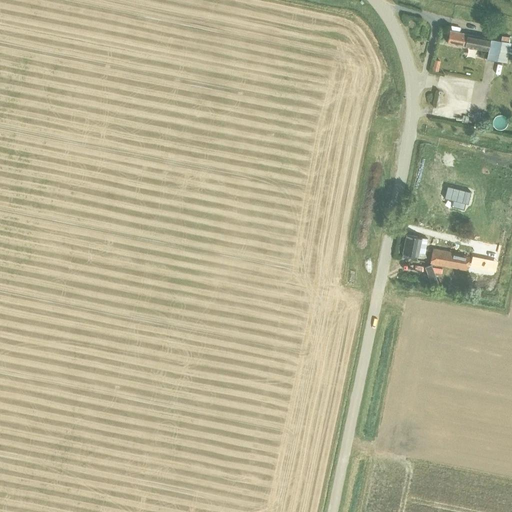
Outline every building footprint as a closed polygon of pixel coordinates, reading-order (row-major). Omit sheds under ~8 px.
[(450,30),(447,43),(488,51),(486,59),(497,61),(501,41),(491,39),(467,34),(450,30)] [(434,60),(432,71),(438,72),(440,61),(434,60)] [(478,169),(478,162),(456,160),(456,167),(478,169)] [(445,192),(444,198),(453,200),(451,206),(463,209),(465,203),(468,204),(471,192),(460,189),(447,186),(445,192)] [(403,253),(402,257),(417,260),(418,256),(418,254),(424,255),(427,238),(422,237),(406,234),(405,240),(403,253)] [(433,248),(430,263),(466,270),(469,255),(433,248)]
